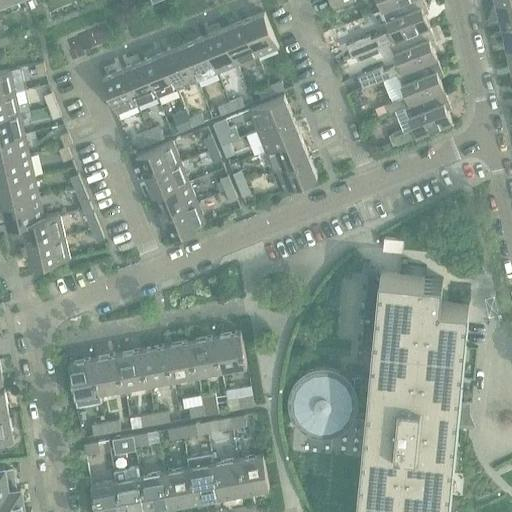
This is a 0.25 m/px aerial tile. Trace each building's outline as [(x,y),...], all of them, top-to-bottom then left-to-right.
[(15,0),(0,0),(0,8),(16,2),(15,0)] [(377,0),(382,11),(407,0),(329,0),(333,10),(356,1),(355,0),(377,0)] [(353,57),(390,42),(429,26),(423,9),(427,8),(423,0),(407,0),(382,11),(390,31),(371,39),(370,36),(348,45),(353,57)] [(501,25),(511,22),(511,0),(501,0),(496,1),(501,25)] [(264,13),(243,21),(257,56),(278,48),(264,13)] [(243,21),(223,29),(238,64),(257,56),(243,21)] [(511,22),(501,25),(507,49),(511,47),(511,22)] [(365,88),(398,75),(437,59),(430,41),(435,40),(429,26),(390,42),(399,64),(384,70),(383,66),(360,75),(365,88)] [(223,29),(203,37),(217,72),(238,64),(223,29)] [(203,37),(183,45),(197,80),(217,72),(203,37)] [(183,45),(163,53),(177,88),(197,80),(183,45)] [(163,53),(143,61),(157,96),(177,88),(163,53)] [(390,113),(404,107),(445,90),(438,72),(442,71),(437,59),(398,75),(406,97),(387,105),(389,110),(390,113)] [(37,75),(46,73),(43,61),(35,63),(37,75)] [(143,61),(123,69),(137,104),(157,96),(143,61)] [(0,70),(0,93),(15,90),(10,68),(0,70)] [(116,112),(137,104),(123,69),(102,77),(116,112)] [(281,81),(269,86),(272,93),(284,89),(281,81)] [(260,98),(272,93),(269,86),(257,91),(260,98)] [(0,93),(0,115),(20,111),(15,90),(0,93)] [(450,104),(445,90),(404,107),(413,129),(394,137),(397,145),(452,123),(446,106),(450,104)] [(44,94),(48,105),(56,102),(52,91),(44,94)] [(248,109),(257,130),(292,116),(284,95),(248,109)] [(242,97),(229,102),(232,109),(245,104),(242,97)] [(61,115),(56,102),(48,105),(53,118),(61,115)] [(221,113),(232,109),(229,102),(218,106),(221,113)] [(386,103),(375,107),(378,115),(389,110),(387,105),(386,103)] [(0,115),(0,137),(24,132),(20,111),(0,115)] [(202,112),(189,118),(192,125),(205,120),(202,112)] [(257,130),(265,150),(300,136),(292,116),(257,130)] [(181,129),(192,125),(189,118),(178,122),(181,129)] [(216,129),(222,144),(231,140),(225,125),(216,129)] [(161,129),(149,134),(152,141),(164,136),(161,129)] [(60,134),(64,144),(65,145),(66,145),(72,143),(68,131),(60,134)] [(0,137),(0,159),(29,153),(24,132),(0,137)] [(202,135),(208,150),(216,146),(210,132),(202,135)] [(140,146),(152,141),(149,134),(137,138),(140,146)] [(265,150),(273,170),(308,156),(300,136),(265,150)] [(137,153),(145,175),(181,160),(172,139),(137,153)] [(235,150),(231,140),(222,144),(226,153),(235,150)] [(71,157),(66,145),(65,145),(64,144),(59,147),(64,160),(71,157)] [(220,156),(216,146),(208,150),(212,160),(220,156)] [(0,159),(0,181),(34,174),(29,153),(0,159)] [(317,177),(308,156),(273,170),(281,191),(317,177)] [(145,175),(153,195),(189,180),(181,160),(145,175)] [(233,172),(238,184),(245,181),(240,169),(233,172)] [(70,176),(75,187),(82,184),(78,173),(70,176)] [(0,181),(0,191),(3,203),(39,195),(34,174),(0,181)] [(219,177),(224,189),(232,186),(227,174),(219,177)] [(153,195),(161,215),(197,200),(189,180),(153,195)] [(250,193),(245,181),(238,184),(243,196),(250,193)] [(87,197),(82,184),(75,187),(80,200),(87,197)] [(237,198),(232,186),(224,189),(229,201),(237,198)] [(8,225),(22,222),(44,217),(43,216),(39,195),(3,203),(8,225)] [(205,221),(197,200),(161,215),(170,235),(205,221)] [(22,222),(27,243),(64,235),(59,212),(43,216),(44,217),(22,222)] [(87,217),(91,228),(99,225),(94,214),(87,217)] [(103,236),(99,225),(91,228),(96,239),(103,236)] [(69,257),(64,235),(27,243),(32,265),(69,257)] [(383,237),(382,249),(402,251),(403,239),(383,237)] [(290,390),(288,397),(288,405),(290,412),(293,419),(298,425),(303,430),(310,434),(317,436),(325,436),(332,435),(339,432),(346,428),(351,422),(354,417),(367,418),(363,458),(357,511),(448,511),(457,425),(458,422),(460,401),(465,346),(469,306),(447,304),(442,303),(444,280),(381,274),(370,273),(371,270),(370,270),(362,345),(374,346),(371,376),(355,375),(354,386),(351,380),(346,375),(339,370),(337,370),(332,368),(325,366),(317,367),(310,369),(303,372),(298,377),(293,383),(290,390)] [(240,331),(215,336),(221,369),(246,364),(240,331)] [(215,336),(191,340),(197,374),(221,369),(215,336)] [(191,340),(166,345),(173,378),(197,374),(191,340)] [(166,345),(141,349),(147,383),(173,378),(166,345)] [(141,349),(118,354),(123,387),(147,383),(141,349)] [(118,354),(93,358),(99,392),(123,387),(118,354)] [(74,396),(99,392),(93,358),(68,363),(74,396)] [(0,389),(0,415),(8,414),(4,389),(0,389)] [(240,408),(254,405),(252,395),(238,398),(240,408)] [(218,401),(203,404),(204,414),(220,411),(218,401)] [(191,417),(204,414),(203,404),(190,407),(191,417)] [(169,410),(153,413),(155,423),(170,420),(169,410)] [(143,425),(155,423),(153,413),(141,415),(143,425)] [(0,441),(13,439),(8,414),(0,415),(0,441)] [(244,416),(230,418),(232,428),(246,426),(244,416)] [(219,431),(232,428),(230,418),(217,420),(219,431)] [(118,419),(105,422),(106,431),(107,431),(107,432),(120,430),(118,419)] [(93,435),(107,432),(107,431),(106,431),(105,422),(91,424),(93,435)] [(196,424),(182,427),(184,437),(198,434),(196,424)] [(170,439),(184,437),(182,427),(168,429),(170,439)] [(148,433),(133,435),(134,445),(149,443),(148,433)] [(121,448),(134,445),(133,435),(119,438),(121,448)] [(84,454),(98,452),(96,442),(83,444),(84,454)] [(187,456),(189,467),(195,501),(219,496),(213,463),(211,451),(187,456)] [(263,454),(238,458),(244,492),(269,487),(263,454)] [(238,458),(213,463),(219,496),(244,492),(238,458)] [(155,473),(140,476),(146,510),(170,505),(164,471),(162,459),(153,460),(155,473)] [(113,468),(115,480),(121,511),(132,511),(146,510),(140,476),(138,464),(113,468)] [(31,511),(31,508),(24,509),(20,488),(7,490),(6,482),(14,481),(12,469),(4,471),(4,467),(0,467),(0,511),(31,511)] [(189,467),(164,471),(170,505),(195,501),(189,467)] [(95,511),(121,511),(115,480),(91,485),(95,511)]
